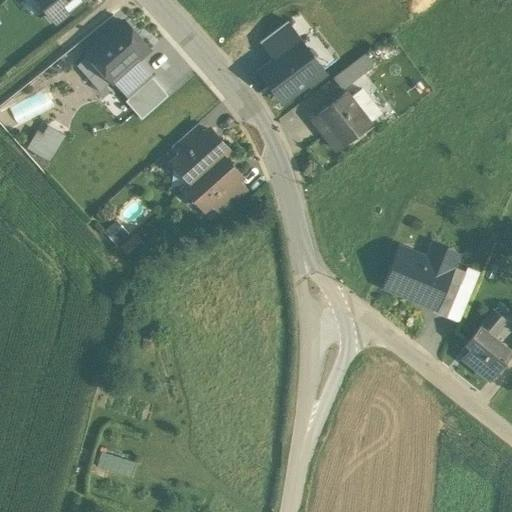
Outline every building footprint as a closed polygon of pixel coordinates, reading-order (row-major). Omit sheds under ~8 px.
[(32,0),(55,29),(92,0),(32,0)] [(287,22),(259,43),(273,61),(296,43),(301,40),(287,22)] [(123,23),(105,39),(99,39),(95,43),(95,48),(91,51),(101,63),(98,66),(112,81),(113,81),(136,60),(147,50),(123,23)] [(320,74),(296,43),(273,61),(260,71),(284,102),(320,74)] [(364,55),(333,79),(342,91),(373,67),(364,55)] [(136,60),(113,81),(128,99),(152,78),(136,60)] [(11,104),(18,123),(57,108),(50,89),(11,104)] [(345,93),(318,114),(329,129),(323,134),(336,151),(370,125),(345,93)] [(188,114),(162,138),(171,148),(197,124),(188,114)] [(197,124),(171,148),(179,157),(205,133),(197,124)] [(179,157),(173,162),(191,182),(192,183),(221,157),(222,157),(228,151),(209,130),(205,133),(179,157)] [(59,145),(45,136),(43,139),(36,134),(30,143),(52,157),(59,145)] [(221,157),(192,183),(191,182),(185,188),(204,209),(209,205),(237,180),(240,177),(222,157),(221,157)] [(237,180),(209,205),(218,215),(246,191),(237,180)] [(108,232),(123,245),(133,233),(118,220),(108,232)] [(131,253),(146,240),(139,232),(124,245),(131,253)] [(398,245),(381,287),(435,310),(447,280),(457,256),(432,246),(428,257),(398,245)] [(460,286),(447,280),(435,310),(433,313),(446,318),(460,286)] [(493,310),(466,343),(471,347),(462,358),(490,380),(511,353),(492,338),(506,320),(493,310)] [(135,460),(103,451),(98,468),(130,477),(135,460)]
